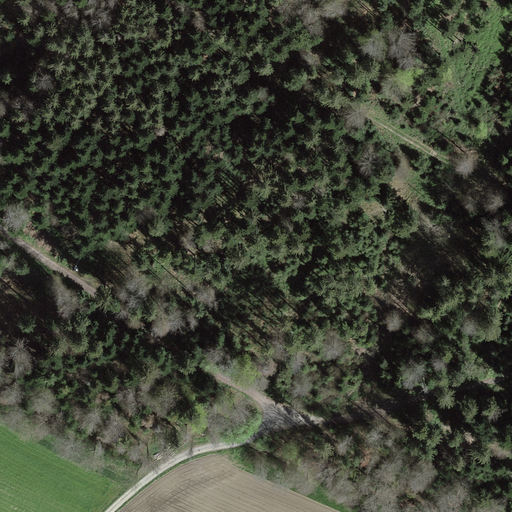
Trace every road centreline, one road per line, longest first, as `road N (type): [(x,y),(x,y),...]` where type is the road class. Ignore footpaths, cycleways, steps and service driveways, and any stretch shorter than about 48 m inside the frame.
road 1 (track): [(0,226),(268,407),(274,420),(441,405)]
road 2 (track): [(274,420),(229,443),(176,456),(111,511)]
